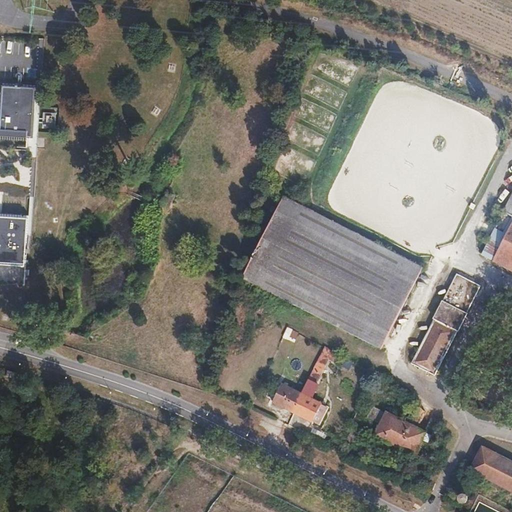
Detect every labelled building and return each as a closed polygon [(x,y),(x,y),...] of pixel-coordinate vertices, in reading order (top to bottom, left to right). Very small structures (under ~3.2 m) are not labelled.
[(38,98),(3,95),(0,126),(0,145),(34,148),(38,98)] [(426,270),(290,198),(249,278),(383,350),(426,270)] [(27,223),(0,221),(0,273),(24,275),(25,258),(29,258),(30,243),(26,243),(27,224),(27,223)] [(511,230),(496,262),(511,269),(511,230)] [(446,300),(444,299),(435,318),(437,319),(414,362),(438,375),(460,330),(462,331),(471,314),(469,313),(481,286),(459,274),(446,300)] [(283,338),(295,342),(299,331),(288,327),(283,338)] [(326,346),(303,393),(311,397),(329,360),(342,367),(347,356),(326,346)] [(303,393),(283,383),(274,402),(294,412),(303,393)] [(311,397),(303,393),(294,412),(322,425),(331,406),(311,397)] [(428,433),(389,412),(377,436),(415,455),(428,433)] [(472,470),(474,471),(511,490),(511,461),(484,447),(472,470)]
